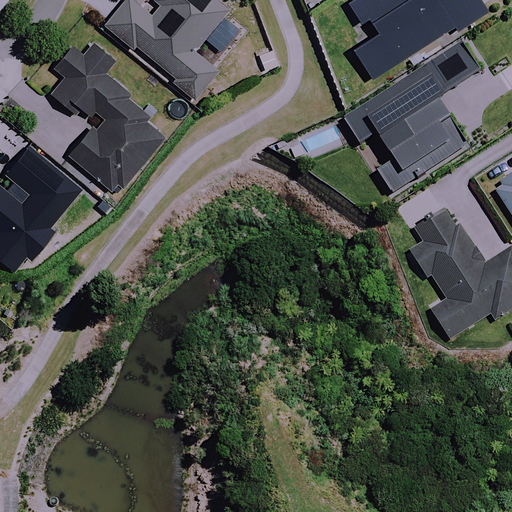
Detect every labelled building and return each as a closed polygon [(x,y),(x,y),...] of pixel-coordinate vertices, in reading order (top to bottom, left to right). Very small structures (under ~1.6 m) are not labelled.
[(226,13),(210,0),(153,0),(142,13),(126,0),(101,29),(130,53),(136,47),(196,98),(218,73),(193,52),(226,13)] [(486,14),(477,0),(346,0),(361,24),(367,20),(376,36),(350,51),(369,81),(453,28),(456,32),(486,14)] [(66,156),(110,194),(116,187),(120,190),(163,140),(145,124),(150,119),(126,98),(129,94),(105,74),(113,65),(91,45),(81,58),(69,47),(52,67),(63,77),(48,95),(74,117),(80,110),(95,123),(66,156)] [(478,73),(459,45),(341,120),(356,144),(371,135),(390,164),(377,173),(391,193),(463,146),(434,101),(478,73)] [(26,254),(33,260),(53,234),(49,230),(80,191),(25,149),(6,174),(0,180),(0,233),(0,262),(13,272),(26,254)] [(511,176),(495,188),(511,215),(511,176)] [(511,254),(510,250),(484,267),(458,228),(456,229),(445,212),(417,230),(426,244),(410,254),(426,277),(436,279),(450,300),(430,313),(450,342),(493,314),(497,321),(511,311),(511,254)]
